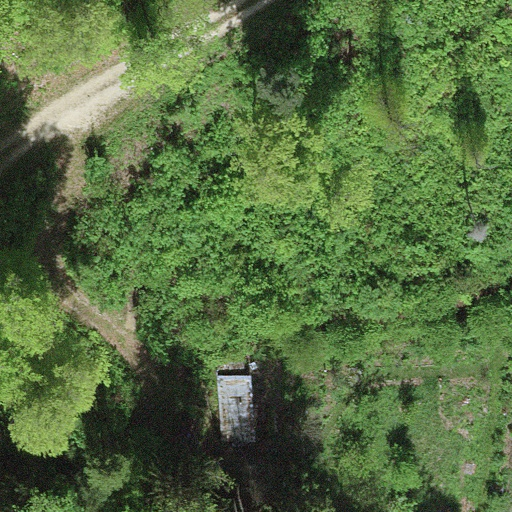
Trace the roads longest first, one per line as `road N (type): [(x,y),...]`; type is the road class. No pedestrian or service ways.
road 1 (track): [(91,99),(50,236),(51,260),(57,278),(151,368)]
road 2 (track): [(260,0),(53,120),(0,165)]
